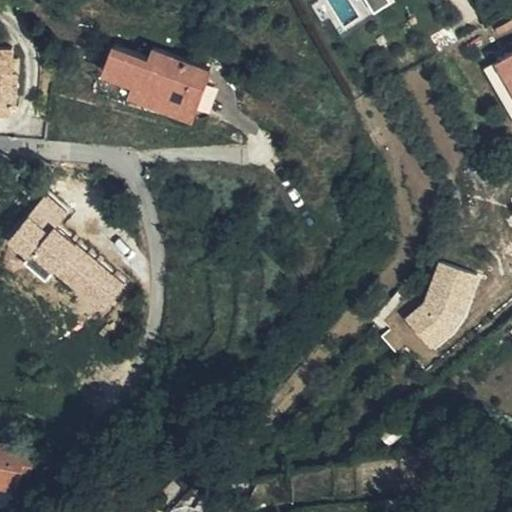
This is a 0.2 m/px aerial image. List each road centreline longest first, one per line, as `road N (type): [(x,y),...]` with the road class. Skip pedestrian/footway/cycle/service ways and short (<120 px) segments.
road 1 (residential): [(0,147),(116,160),(139,187),(156,239),(152,362),(42,511)]
road 2 (unknown): [(70,154),(60,42),(50,20),(26,0)]
